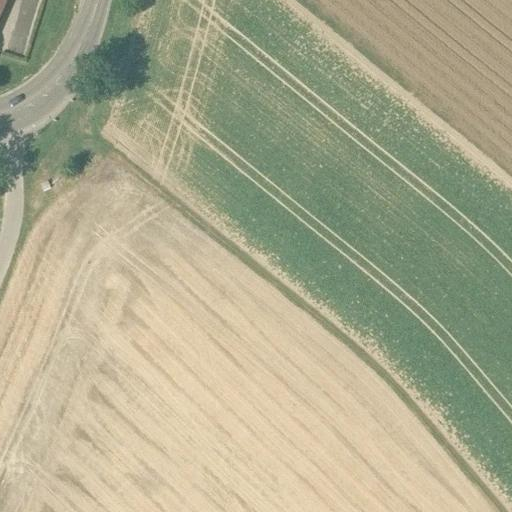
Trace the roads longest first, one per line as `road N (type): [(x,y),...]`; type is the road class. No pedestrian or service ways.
road 1 (tertiary): [(0,121),(58,78),(96,0)]
road 2 (unclassified): [(0,274),(14,181),(0,134)]
